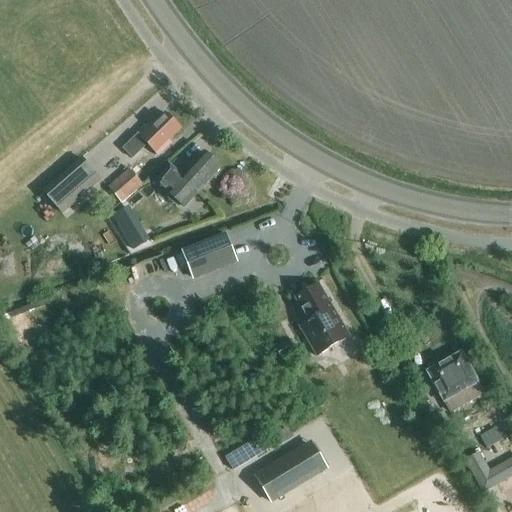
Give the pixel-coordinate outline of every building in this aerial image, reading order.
[(137,136),(122,151),(132,161),(147,146),(158,157),(170,145),(167,142),(180,130),(164,115),(152,127),(149,124),(137,136)] [(220,169),(203,154),(182,177),(169,165),(154,182),(185,209),(220,169)] [(62,216),(101,181),(81,158),(42,193),(62,216)] [(121,204),(141,187),(129,171),(108,189),(121,204)] [(237,264),(226,234),(180,252),(192,281),(237,264)] [(351,339),(318,284),(293,299),(307,322),(297,328),(316,360),(351,339)] [(477,385),(461,355),(439,367),(437,364),(429,369),(431,372),(428,374),(444,403),(450,414),(483,395),(477,385)] [(489,446),(506,438),(501,426),(483,434),(489,446)] [(274,447),(296,438),(292,427),(270,436),(274,447)] [(328,471),(311,442),(253,477),(270,506),(328,471)] [(479,455),(465,462),(483,495),(511,479),(511,458),(489,472),(479,455)]
